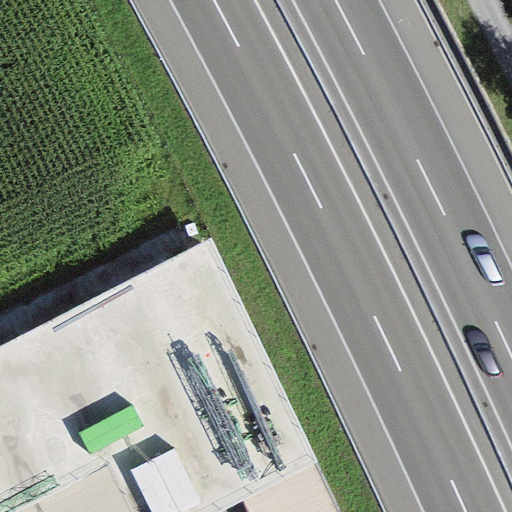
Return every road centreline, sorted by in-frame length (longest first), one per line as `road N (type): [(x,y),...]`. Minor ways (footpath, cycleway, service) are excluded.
road 1 (motorway): [(223,0),(474,511)]
road 2 (motorway): [(511,325),(349,0)]
